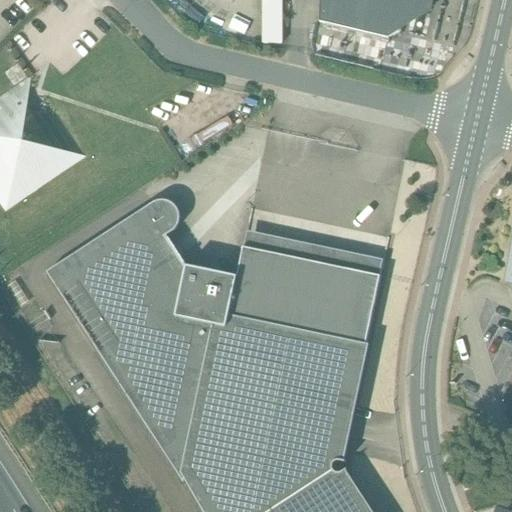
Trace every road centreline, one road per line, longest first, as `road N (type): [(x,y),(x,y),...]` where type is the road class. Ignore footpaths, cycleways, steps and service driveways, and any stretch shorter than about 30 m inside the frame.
road 1 (secondary): [(445,511),(421,396),(477,125)]
road 2 (unclassified): [(477,125),(225,65),(179,45),(132,0)]
road 3 (secondary): [(477,125),(508,0)]
